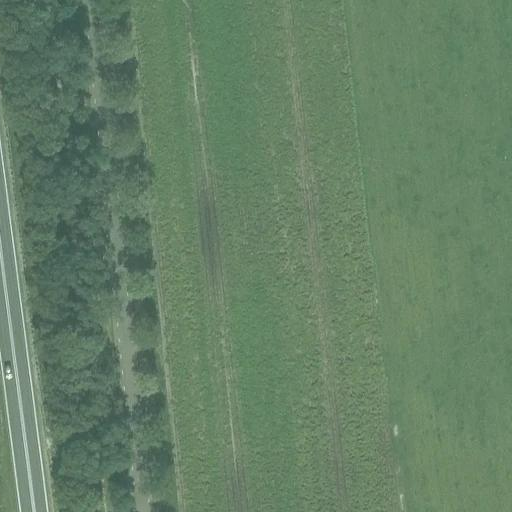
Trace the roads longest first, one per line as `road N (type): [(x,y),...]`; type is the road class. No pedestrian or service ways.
road 1 (unclassified): [(145,511),(90,0)]
road 2 (trunk): [(30,511),(0,270)]
